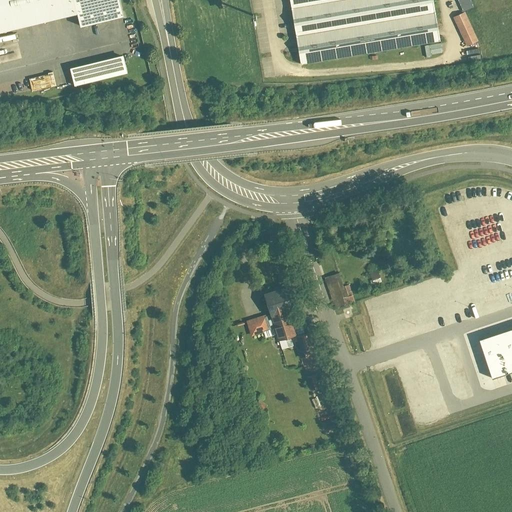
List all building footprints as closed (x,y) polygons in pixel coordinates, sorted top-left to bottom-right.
[(0,0),(0,32),(77,14),(74,0),(0,0)] [(286,0),(296,57),(436,34),(430,0),(286,0)] [(456,0),(461,12),(474,7),(471,0),(456,0)] [(464,11),(452,17),(465,47),(478,41),(464,11)] [(125,54),(67,67),(71,86),(129,72),(125,54)] [(339,273),(324,278),(335,307),(354,301),(349,286),(344,287),(339,273)] [(297,287),(266,297),(281,344),(301,337),(293,312),(304,308),(297,287)] [(272,332),(268,317),(250,322),(255,337),(272,332)] [(511,327),(474,340),(487,379),(511,371),(511,327)] [(317,333),(296,341),(304,361),(311,358),(309,355),(323,349),(317,333)] [(311,389),(319,387),(315,373),(307,375),(311,389)]
